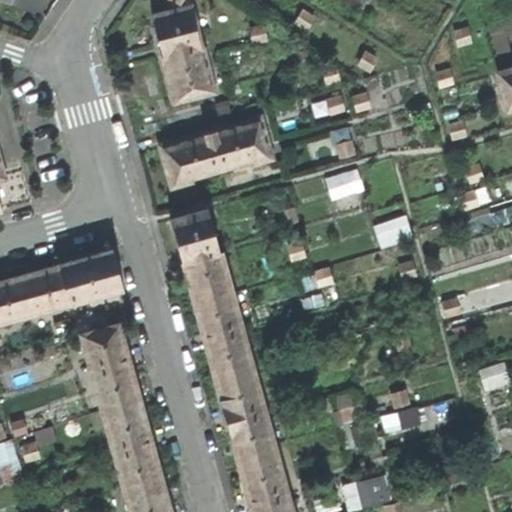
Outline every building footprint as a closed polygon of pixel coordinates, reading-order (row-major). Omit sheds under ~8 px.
[(177,100),(213,90),(190,6),(189,0),(169,0),(170,3),(171,10),(152,15),(163,56),(165,55),(168,65),(177,100)] [(299,38),(315,13),(303,5),(287,30),(299,38)] [(496,54),(506,51),(502,35),(511,32),(511,18),(488,26),(496,54)] [(462,69),(473,66),(467,43),(470,42),(464,21),(449,25),(462,69)] [(318,90),(345,83),(341,68),(328,59),(312,63),(318,90)] [(434,92),(444,89),(436,62),(426,65),(434,92)] [(511,67),(498,71),(508,108),(511,106),(511,67)] [(461,84),(475,80),(474,74),(460,78),(461,84)] [(309,125),(346,117),(342,101),(315,107),(312,94),(297,98),(300,110),(305,109),(309,125)] [(229,114),(243,110),(239,98),(226,101),(225,100),(214,103),(217,116),(229,113),(229,114)] [(449,144),(462,140),(455,114),(442,117),(449,144)] [(270,156),(259,118),(162,146),(168,167),(173,184),(189,180),(188,177),(253,158),(253,161),(270,156)] [(476,149),(457,155),(467,184),(485,178),(476,149)] [(330,200),(360,189),(354,168),(323,177),(330,200)] [(291,511),(208,208),(170,219),(179,252),(181,262),(184,261),(203,330),(221,397),(219,398),(226,423),(231,441),(233,441),(251,507),(252,511),(291,511)] [(378,248),(410,239),(404,213),(370,225),(378,248)] [(384,261),(415,252),(413,241),(381,250),(384,261)] [(0,321),(123,287),(113,249),(81,258),(58,264),(58,266),(0,282),(0,321)] [(243,291),(287,278),(283,261),(238,273),(243,291)] [(118,325),(82,335),(129,511),(168,511),(151,448),(130,367),(118,325)] [(325,373),(346,367),(342,349),(310,359),(314,375),(325,372),(325,373)] [(482,386),(505,379),(501,364),(478,372),(482,386)] [(390,393),(395,412),(408,409),(403,389),(390,393)] [(408,409),(395,412),(400,430),(417,426),(412,408),(408,409)] [(351,446),(374,441),(368,419),(346,425),(351,446)] [(0,441),(0,484),(26,475),(12,437),(0,441)] [(389,497),(403,494),(399,479),(385,482),(389,497)] [(77,482),(63,487),(67,502),(81,497),(77,482)]
